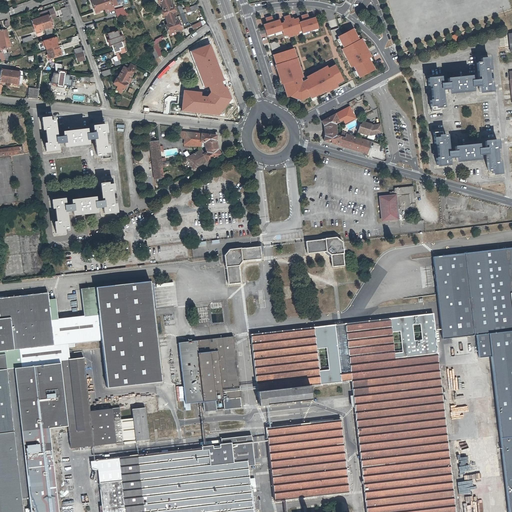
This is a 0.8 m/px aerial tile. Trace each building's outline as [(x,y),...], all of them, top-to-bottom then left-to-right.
[(100,10),(108,7),(109,11),(114,9),(113,6),(117,5),(115,0),(111,0),(91,0),(96,13),(100,12),(100,10)] [(163,17),(165,16),(168,24),(166,25),(169,34),(182,29),(179,21),(177,21),(174,13),(176,12),(174,6),(172,7),(171,5),(172,4),(171,1),(170,1),(169,0),(157,0),(158,2),(160,2),(161,5),(160,5),(161,8),(162,8),(163,10),(161,11),(163,17)] [(65,21),(72,19),(67,7),(61,9),(65,21)] [(54,27),(51,19),(56,17),(52,8),(43,11),(44,16),(36,19),(35,17),(31,19),(36,33),(40,32),(40,30),(44,28),(46,35),(52,33),(51,28),(54,27)] [(281,23),(285,38),(302,33),(298,17),(281,23)] [(315,17),(299,22),(303,35),(319,31),(315,17)] [(283,31),(279,19),(263,24),(266,36),(283,31)] [(331,20),(328,21),(334,40),(338,39),(337,37),(342,34),(338,27),(336,19),(331,20)] [(193,30),(202,24),(200,21),(191,26),(193,30)] [(342,34),(337,37),(338,39),(343,48),(340,49),(350,68),(353,67),(358,78),(375,69),(369,58),(371,57),(362,38),(359,40),(353,28),(342,34)] [(0,50),(11,48),(7,29),(0,30),(0,50)] [(110,46),(111,45),(114,53),(120,51),(121,54),(125,52),(122,42),(124,41),(122,36),(121,36),(120,32),(118,32),(118,31),(114,32),(108,34),(108,36),(107,36),(108,40),(110,46)] [(43,46),(45,46),(48,55),(46,55),(47,60),(62,55),(61,50),(59,50),(57,42),(58,42),(57,37),(42,42),(43,46)] [(278,40),(269,43),(272,50),(280,48),(278,40)] [(231,96),(210,42),(190,50),(206,91),(181,89),(180,101),(180,111),(218,114),(231,96)] [(293,48),(272,55),(280,84),(282,85),(286,98),(289,97),(301,101),(310,97),(311,99),(314,97),(324,92),(325,93),(338,87),(337,85),(343,81),(334,64),(328,68),(327,66),(305,77),(307,79),(302,81),(301,78),(303,77),(293,48)] [(84,60),(82,51),(75,53),(74,54),(76,62),(84,60)] [(435,87),(436,101),(434,101),(435,113),(443,112),(443,108),(447,108),(445,91),(452,90),(453,94),(476,92),(476,88),(483,87),(484,94),(496,92),(495,85),(493,85),(491,71),(494,71),(493,59),(485,60),(485,64),(481,64),(482,82),(475,82),(475,78),(451,80),(452,85),(445,86),(444,79),(432,80),(432,88),(435,87)] [(118,86),(116,89),(119,91),(118,93),(120,94),(123,89),(127,83),(128,84),(131,78),(129,77),(135,66),(133,65),(132,68),(129,66),(127,69),(123,67),(117,78),(113,84),(118,86)] [(18,85),(18,84),(18,79),(19,71),(15,70),(14,72),(6,70),(6,69),(1,68),(0,77),(0,83),(4,84),(4,82),(13,83),(13,85),(18,85)] [(54,71),(54,73),(53,73),(52,77),(51,77),(50,83),(52,84),(52,85),(57,86),(63,87),(63,85),(71,86),(71,85),(72,85),(73,80),(74,81),(75,76),(65,74),(65,72),(60,72),(61,69),(55,70),(55,72),(54,71)] [(37,98),(38,89),(29,88),(28,97),(37,98)] [(324,127),(324,128),(329,127),(329,126),(335,126),(335,125),(343,121),(345,124),(355,119),(349,108),(322,122),(324,127)] [(88,142),(95,141),(97,158),(101,158),(102,161),(110,160),(108,149),(106,149),(104,135),(107,135),(106,127),(93,129),(94,135),(87,136),(86,131),(63,135),(64,139),(57,140),(55,123),(50,123),(49,120),(41,121),(43,132),(45,132),(47,146),(45,146),(46,154),(58,152),(57,146),(64,145),(65,150),(88,147),(88,142)] [(382,134),(381,125),(374,126),(372,126),(372,125),(363,122),(362,127),(360,126),(359,133),(369,136),(370,134),(373,135),(382,134)] [(335,126),(329,126),(329,127),(324,128),(325,136),(331,135),(331,136),(336,135),(335,126)] [(202,143),(204,144),(209,142),(210,142),(217,141),(217,136),(178,131),(178,139),(184,140),(200,141),(200,143),(202,143)] [(490,156),(492,174),(496,173),(497,177),(505,176),(503,165),(501,165),(499,151),(502,150),(501,143),(489,144),(489,151),(482,151),(482,147),(458,149),(459,154),(452,155),(450,137),(446,138),(445,134),(437,135),(438,146),(441,146),(443,160),(440,161),(441,168),(453,167),(452,160),(460,160),(460,164),(483,162),(483,157),(490,156)] [(336,135),(331,136),(331,135),(325,136),(324,141),(367,155),(371,142),(346,135),(345,136),(345,139),(337,136),(336,135)] [(154,181),(163,179),(161,162),(159,140),(150,141),(154,181)] [(204,144),(205,151),(211,149),(211,150),(219,150),(217,141),(210,142),(209,142),(204,144)] [(19,154),(18,147),(7,148),(0,149),(0,155),(4,155),(4,156),(19,154)] [(222,155),(219,150),(211,150),(211,149),(205,151),(206,151),(203,153),(201,150),(186,158),(193,170),(222,155)] [(52,205),(54,205),(56,219),(54,219),(55,230),(63,229),(63,226),(67,225),(65,208),(72,207),(73,212),(96,209),(95,204),(103,204),(103,211),(116,209),(115,201),(113,202),(111,187),(113,187),(112,176),(104,177),(104,180),(100,180),(102,198),(95,199),(94,194),(71,197),(71,201),(65,202),(64,196),(51,197),(52,205)] [(395,191),(390,192),(390,196),(380,197),(383,220),(397,218),(397,220),(405,219),(404,211),(415,210),(414,197),(419,197),(419,193),(416,193),(416,191),(413,192),(413,186),(394,188),(395,191)] [(306,254),(325,252),(331,256),(332,267),(345,266),(342,241),(336,238),(322,239),(323,240),(310,242),(305,242),(306,254)] [(262,254),(261,247),(259,248),(253,248),(242,249),(230,250),(224,255),(227,286),(239,284),(237,267),(242,261),(260,259),(260,255),(262,254)] [(446,328),(447,332),(447,337),(479,334),(481,356),(494,355),(509,511),(511,511),(511,248),(439,256),(446,328)] [(150,281),(98,287),(100,305),(98,305),(99,314),(101,338),(107,387),(161,381),(150,281)] [(83,307),(98,305),(96,287),(83,289),(81,289),(81,294),(83,307)] [(30,359),(29,348),(50,345),(49,332),(59,331),(58,319),(56,302),(49,303),(48,293),(22,296),(0,298),(0,511),(57,511),(48,423),(66,421),(60,364),(31,367),(30,359)] [(99,314),(98,305),(83,307),(84,316),(99,314)] [(84,316),(58,319),(59,331),(49,332),(50,345),(29,348),(30,359),(31,367),(60,364),(61,364),(70,363),(69,357),(68,345),(71,341),(101,338),(99,314),(84,316)] [(432,314),(344,324),(350,379),(361,476),(365,511),(454,511),(433,320),(432,314)] [(341,380),(350,379),(344,324),(335,325),(341,380)] [(341,380),(335,325),(251,334),(258,405),(311,399),(310,384),(341,380)] [(234,336),(179,342),(185,403),(186,409),(190,409),(189,402),(204,401),(205,411),(217,410),(216,399),(224,398),(225,408),(242,407),(241,396),(234,336)] [(348,492),(341,420),(267,428),(274,500),(348,492)] [(212,442),(208,442),(200,443),(201,445),(119,454),(117,454),(105,455),(90,457),(90,464),(97,466),(99,479),(102,511),(253,511),(248,463),(255,462),(252,433),(221,436),(221,440),(219,441),(219,444),(212,445),(212,442)]
